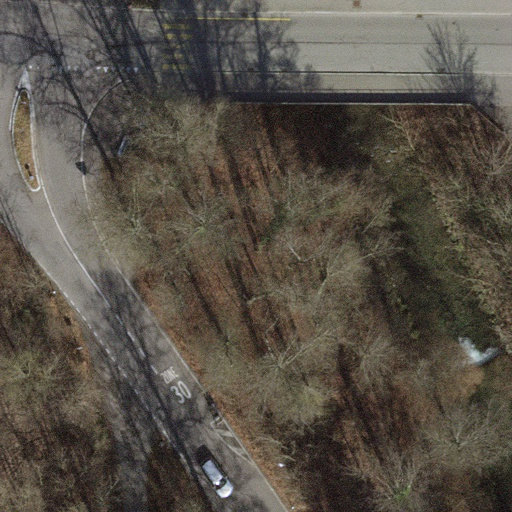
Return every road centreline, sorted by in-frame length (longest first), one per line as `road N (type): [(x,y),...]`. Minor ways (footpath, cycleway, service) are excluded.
road 1 (unclassified): [(25,34),(27,118),(46,202),(258,511)]
road 2 (residential): [(25,34),(511,43)]
road 3 (track): [(145,350),(131,418),(131,511)]
